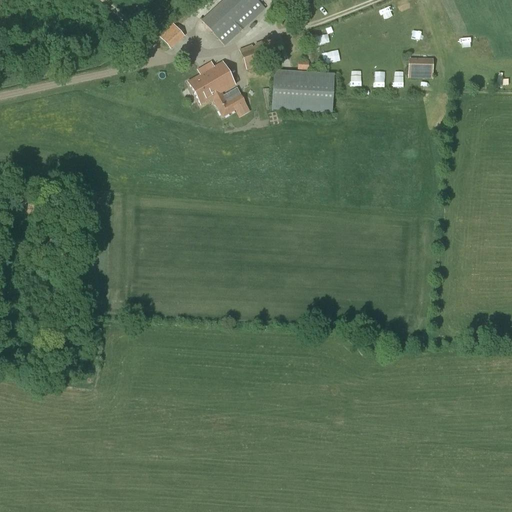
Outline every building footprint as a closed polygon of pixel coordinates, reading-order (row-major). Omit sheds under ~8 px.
[(264,10),(255,0),(223,0),(201,21),(224,47),(264,10)] [(178,18),(158,37),(173,54),(187,41),(188,43),(195,37),(194,35),(178,18)] [(251,46),(239,51),(246,71),(280,58),(272,38),(255,45),(255,47),(252,48),(251,46)] [(432,60),(408,60),(407,79),(432,80),(432,60)] [(297,61),(297,72),(308,73),(308,61),(297,61)] [(201,106),(212,100),(221,94),(235,86),(222,64),(188,84),(201,106)] [(273,72),(271,111),(331,115),(334,75),(273,72)] [(221,94),(212,100),(222,118),(245,105),(236,89),(223,97),(221,94)]
